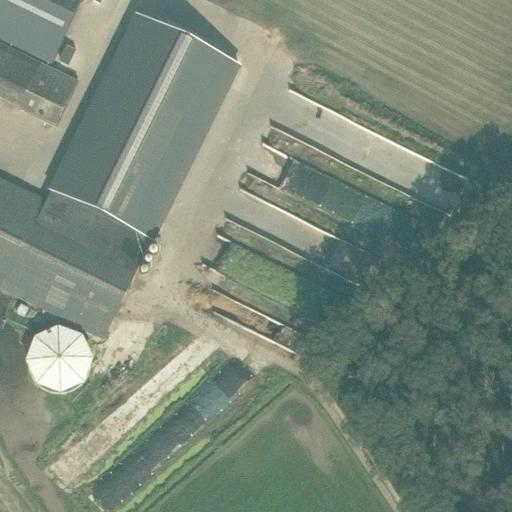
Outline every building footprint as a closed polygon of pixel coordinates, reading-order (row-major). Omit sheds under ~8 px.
[(0,0),(0,42),(51,67),(83,0),(0,0)] [(0,290),(103,341),(144,259),(167,211),(238,68),(137,19),(46,205),(45,204),(47,200),(0,177),(0,290)] [(68,44),(59,60),(66,64),(75,48),(68,44)] [(0,101),(56,129),(77,86),(0,47),(0,101)] [(282,96),(267,129),(449,210),(459,188),(422,171),(426,160),(282,96)] [(255,153),(245,177),(408,242),(417,219),(255,153)] [(362,280),(373,252),(234,195),(222,223),(362,280)] [(316,318),(328,294),(243,255),(231,280),(316,318)] [(26,366),(36,389),(60,398),(83,387),(92,363),(81,339),(57,331),(33,342),(26,366)]
